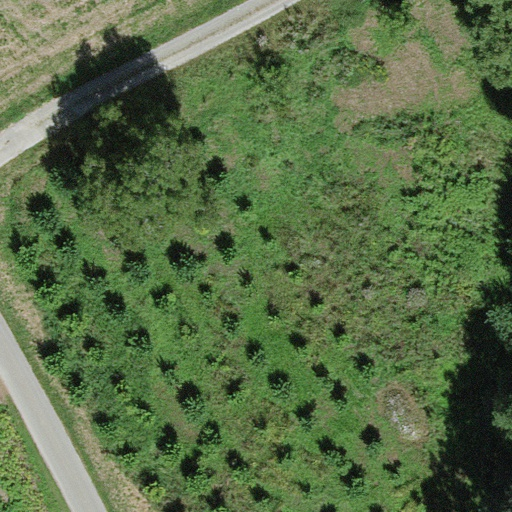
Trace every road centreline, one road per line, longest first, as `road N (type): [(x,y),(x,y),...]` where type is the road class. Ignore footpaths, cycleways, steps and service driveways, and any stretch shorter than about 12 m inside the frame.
road 1 (track): [(0,169),(297,0)]
road 2 (track): [(0,347),(78,511)]
